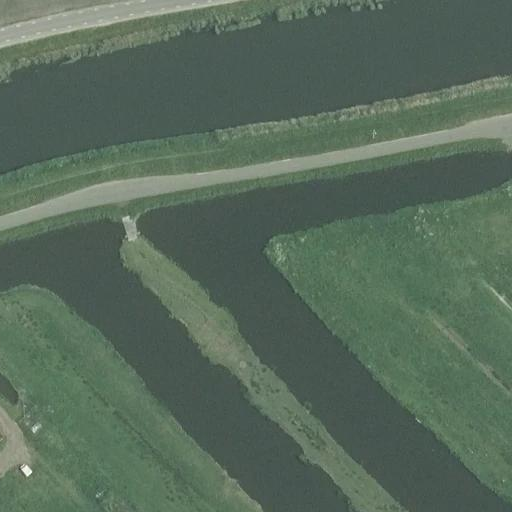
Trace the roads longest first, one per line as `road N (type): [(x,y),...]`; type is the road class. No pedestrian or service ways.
road 1 (tertiary): [(0,227),(118,187),(314,164),(511,120)]
road 2 (unclassified): [(0,39),(214,0)]
